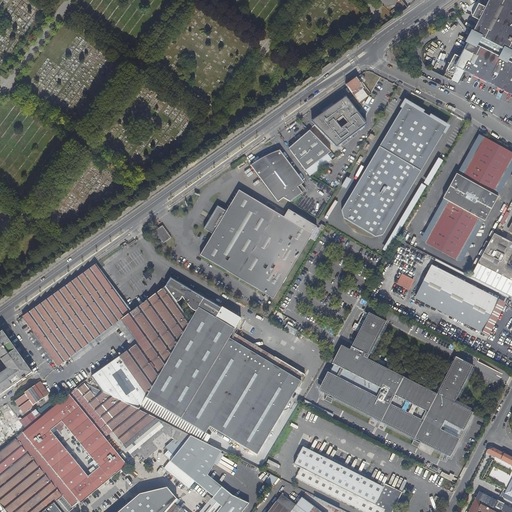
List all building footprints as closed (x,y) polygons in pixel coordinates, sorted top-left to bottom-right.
[(471,34),(469,37),(459,56),(454,53),(445,71),(453,75),(458,67),(511,94),(511,0),(487,0),(484,6),(478,3),(472,16),(478,19),(471,34)] [(471,34),(456,14),(453,16),(455,18),(469,37),(471,34)] [(361,85),(355,78),(345,85),(351,92),(356,88),(358,91),(362,87),(360,85),(361,85)] [(328,109),(315,120),(314,125),(333,145),(338,145),(363,126),(363,121),(357,113),(347,101),(341,100),(328,109)] [(447,127),(406,102),(342,210),(344,218),(376,237),(384,235),(447,127)] [(306,132),(288,148),(304,171),(330,152),(309,130),(306,132)] [(479,135),(456,175),(461,178),(483,137),(479,135)] [(511,159),(511,153),(483,137),(461,178),(448,201),(425,243),(456,261),(511,159)] [(303,182),(280,151),(273,153),(264,152),(264,158),(250,166),(277,201),(282,198),(297,186),(300,184),(303,182)] [(460,263),(511,171),(511,159),(456,261),(460,263)] [(456,175),(442,198),(443,199),(448,201),(461,178),(456,175)] [(341,186),(346,188),(351,179),(346,177),(341,186)] [(297,186),(301,192),(305,190),(300,184),(297,186)] [(297,186),(282,198),(289,202),(301,192),(297,186)] [(299,227),(281,216),(268,208),(257,201),(238,190),(237,192),(232,199),(225,211),(217,206),(211,216),(209,220),(204,228),(212,233),(208,239),(201,251),(199,254),(222,268),(243,281),(260,291),(271,298),(273,295),(311,234),(299,227)] [(448,201),(443,199),(420,240),(425,243),(448,201)] [(161,224),(153,229),(162,242),(170,236),(161,224)] [(511,243),(494,234),(477,264),(511,282),(511,243)] [(120,320),(132,311),(100,268),(96,263),(22,316),(34,332),(53,359),(58,366),(120,320)] [(431,265),(429,268),(497,302),(498,300),(498,299),(431,265)] [(415,296),(483,330),(483,329),(497,302),(429,268),(415,296)] [(400,276),(396,284),(405,289),(409,281),(400,276)] [(191,320),(204,297),(178,281),(177,282),(176,282),(175,282),(173,282),(171,282),(170,282),(169,283),(167,285),(166,284),(165,286),(191,320)] [(132,311),(120,320),(124,325),(133,318),(146,336),(137,343),(91,376),(103,392),(139,410),(146,398),(191,320),(165,286),(132,311)] [(483,330),(415,296),(414,299),(481,333),(483,330)] [(204,297),(191,320),(146,398),(166,410),(226,308),(222,305),(221,307),(204,297)] [(505,303),(498,300),(497,302),(483,329),(490,333),(505,303)] [(241,317),(226,308),(166,410),(183,420),(231,339),(229,338),(241,317)] [(385,322),(368,313),(349,351),(366,360),(380,332),(382,329),(384,324),(385,322)] [(133,318),(124,325),(137,343),(146,336),(133,318)] [(287,324),(284,328),(294,335),(297,331),(287,324)] [(53,359),(34,332),(29,336),(48,362),(53,359)] [(0,334),(0,396),(32,375),(3,333),(0,334)] [(300,380),(231,339),(183,420),(205,433),(209,426),(257,454),(300,380)] [(447,453),(464,420),(468,412),(453,405),(435,396),(366,360),(349,351),(339,346),(336,353),(319,387),(328,392),(326,395),(325,394),(323,399),(330,402),(332,398),(328,395),(329,393),(414,436),(412,439),(410,443),(416,446),(418,442),(415,440),(416,437),(447,453)] [(472,366),(455,357),(450,367),(435,396),(453,405),(467,376),(472,366)] [(101,391),(84,382),(74,389),(55,405),(0,450),(0,503),(7,511),(31,511),(107,441),(105,438),(102,434),(109,428),(114,434),(140,410),(139,410),(123,402),(102,392),(101,391)] [(47,394),(48,393),(39,382),(14,399),(23,412),(43,398),(45,401),(49,398),(47,394)] [(68,388),(56,397),(59,400),(70,390),(68,388)] [(160,420),(140,410),(114,434),(132,457),(136,454),(142,462),(174,436),(185,442),(191,435),(179,429),(179,430),(178,430),(178,429),(161,420),(160,421),(160,420),(159,420),(160,420)] [(112,432),(109,428),(102,434),(105,438),(112,432)] [(191,435),(185,442),(169,461),(184,474),(184,473),(193,481),(221,450),(191,435)] [(125,463),(107,441),(31,511),(61,511),(54,503),(62,496),(71,507),(125,463)] [(366,511),(384,511),(385,511),(386,509),(390,511),(389,511),(392,511),(403,492),(401,491),(386,484),(384,487),(366,477),(322,455),(305,446),(296,463),(302,466),(297,476),(366,511)] [(504,460),(508,463),(511,464),(511,457),(493,447),(487,449),(486,451),(489,453),(492,454),(504,460)] [(231,494),(208,476),(214,464),(221,453),(222,451),(221,450),(193,481),(213,497),(215,498),(214,500),(221,506),(230,496),(231,494)] [(218,466),(224,455),(221,453),(214,464),(218,466)] [(367,475),(323,453),(322,455),(366,477),(367,475)] [(454,478),(442,472),(440,476),(452,481),(454,478)] [(271,486),(277,479),(271,474),(265,481),(271,486)] [(178,498),(171,491),(162,490),(156,496),(163,505),(167,511),(173,503),(177,499),(178,498)] [(160,507),(153,499),(149,502),(143,494),(136,498),(118,511),(157,511),(157,510),(160,507)] [(246,502),(236,497),(231,494),(230,496),(221,506),(216,511),(241,511),(247,505),(249,503),(246,502)] [(319,511),(301,497),(295,505),(281,494),(276,502),(289,511),(319,511)] [(207,504),(211,499),(207,495),(203,501),(207,504)] [(66,511),(71,508),(71,507),(62,496),(54,503),(61,511),(66,511)] [(165,511),(167,511),(163,505),(156,496),(153,499),(160,507),(157,510),(157,511),(165,511)] [(200,511),(183,511),(177,506),(173,503),(167,511),(165,511),(216,511),(221,506),(214,500),(215,498),(213,497),(211,499),(207,504),(200,511)] [(501,511),(500,511),(503,505),(504,504),(498,501),(496,505),(492,503),(490,506),(475,499),(468,511),(501,511)] [(289,511),(276,502),(267,511),(289,511)]
